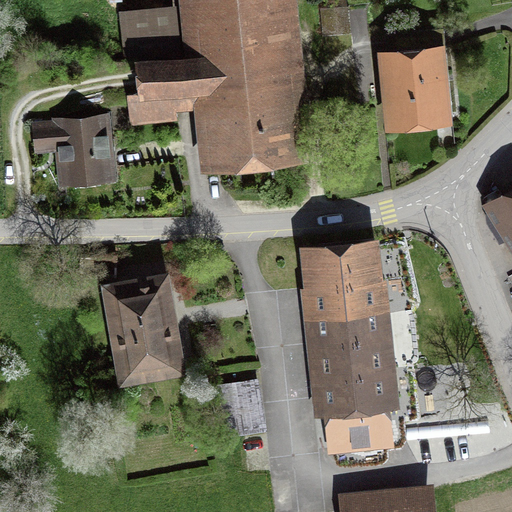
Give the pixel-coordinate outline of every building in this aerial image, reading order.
[(199,108),(204,169),(311,159),(296,0),(179,0),(184,59),(140,63),(143,95),(130,96),(132,124),(178,119),(177,110),(199,108)] [(352,14),(326,17),(328,43),(354,41),(352,14)] [(387,38),(389,56),(383,56),(390,134),(459,127),(451,47),(445,48),(443,32),(387,38)] [(79,50),(46,59),(50,74),(83,66),(79,50)] [(117,176),(111,109),(32,116),(35,150),(58,148),(60,181),(117,176)] [(511,194),(497,204),(511,227),(511,194)] [(406,442),(381,235),(304,244),(329,451),(406,442)] [(170,277),(100,289),(118,391),(187,379),(170,277)] [(254,386),(218,391),(223,436),(259,432),(254,386)] [(439,511),(436,482),(338,493),(340,511),(439,511)]
